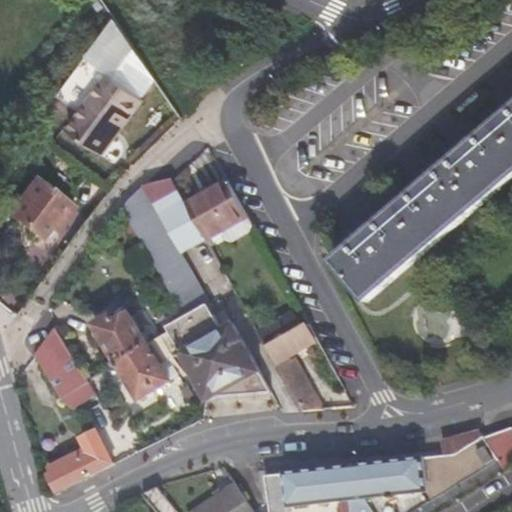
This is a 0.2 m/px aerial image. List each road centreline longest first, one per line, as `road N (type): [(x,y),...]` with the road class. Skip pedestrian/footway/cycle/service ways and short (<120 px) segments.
road 1 (residential): [(393,427),(230,106)]
road 2 (residential): [(230,106),(124,194),(0,362)]
road 3 (residential): [(86,511),(134,477),(181,458),(240,443),(393,427)]
road 4 (residential): [(230,106),(354,26)]
road 5 (tertiary): [(0,383),(34,511)]
road 6 (residential): [(393,427),(511,390)]
